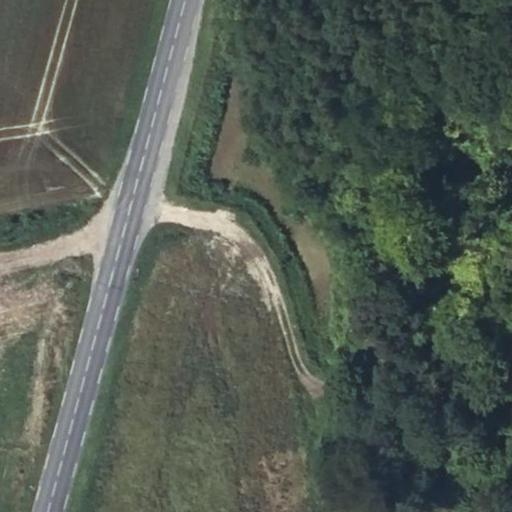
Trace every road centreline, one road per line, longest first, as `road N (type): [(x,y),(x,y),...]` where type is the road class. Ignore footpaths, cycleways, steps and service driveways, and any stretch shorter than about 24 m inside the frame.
road 1 (secondary): [(42,511),(184,0)]
road 2 (track): [(0,254),(83,235),(128,201),(221,221),(260,255),(303,374),(341,387)]
road 3 (track): [(341,387),(427,113),(490,0)]
road 4 (track): [(511,399),(341,387)]
